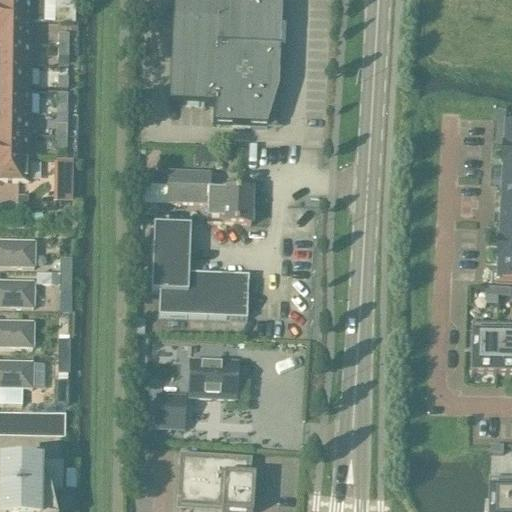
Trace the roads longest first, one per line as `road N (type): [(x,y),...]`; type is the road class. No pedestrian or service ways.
road 1 (secondary): [(349,467),(375,0)]
road 2 (residential): [(449,124),(436,407),(511,408)]
